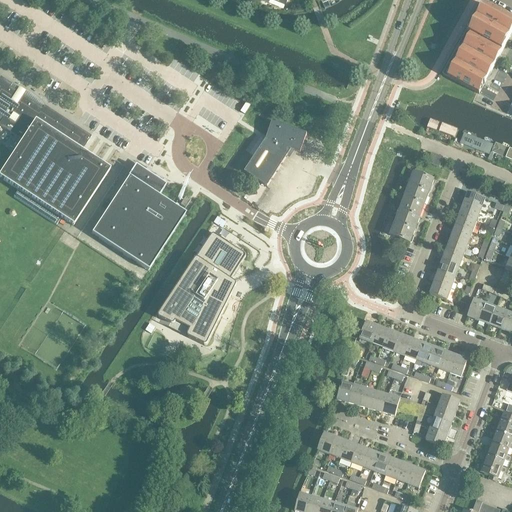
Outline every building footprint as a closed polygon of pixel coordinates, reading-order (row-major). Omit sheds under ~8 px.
[(442,74),(476,93),(479,94),(481,90),(511,34),(511,21),(508,20),(508,19),(481,4),(442,74)] [(0,128),(1,127),(21,141),(13,153),(0,173),(0,178),(18,190),(13,198),(56,226),(61,218),(73,226),(109,170),(97,162),(107,147),(44,106),(42,109),(22,95),(24,92),(19,89),(17,92),(10,87),(11,85),(0,77),(0,128)] [(261,146),(244,172),(256,180),(267,187),(289,153),(291,150),(300,153),(307,135),(272,122),(267,137),(266,139),(261,146)] [(432,130),(456,141),(459,135),(434,124),(432,130)] [(461,144),(490,157),(495,147),(465,134),(461,144)] [(492,155),(511,163),(511,151),(497,144),(492,155)] [(428,163),(433,165),(437,156),(432,154),(428,162),(428,163)] [(437,156),(433,165),(439,168),(443,158),(437,156)] [(148,271),(185,214),(158,197),(166,186),(135,166),(127,178),(128,178),(91,234),(148,271)] [(410,244),(434,180),(414,172),(390,236),(410,244)] [(490,188),(495,190),(499,181),(494,178),(490,188)] [(499,181),(495,190),(501,192),(505,183),(499,181)] [(463,205),(481,211),(485,200),(468,193),(463,205)] [(180,205),(185,209),(191,200),(186,197),(180,205)] [(494,209),(501,211),(502,211),(504,206),(496,203),(494,209)] [(459,216),(476,222),(481,211),(463,205),(459,216)] [(455,227),(472,234),(476,222),(459,216),(455,227)] [(451,238),(468,245),(472,234),(455,227),(451,238)] [(51,228),(47,235),(57,240),(61,232),(51,228)] [(158,316),(158,317),(159,318),(159,319),(160,319),(171,325),(172,325),(173,325),(174,325),(175,324),(176,323),(190,330),(188,334),(188,335),(188,336),(188,337),(188,338),(189,338),(204,345),(204,346),(205,346),(206,346),(206,345),(207,345),(208,345),(208,344),(230,298),(231,298),(236,287),(236,286),(236,285),(236,284),(235,283),(231,280),(245,259),(246,257),(246,256),(246,255),(245,255),(245,254),(244,254),(244,253),(216,235),(215,234),(214,234),(213,234),(212,234),(212,235),(211,235),(210,236),(159,315),(158,315),(158,316)] [(446,249),(464,256),(468,245),(451,238),(446,249)] [(483,242),(480,249),(485,251),(488,244),(483,242)] [(442,261),(460,267),(464,256),(446,249),(442,261)] [(477,257),(483,259),(485,251),(480,249),(477,257)] [(438,272),(455,279),(460,267),(442,261),(438,272)] [(472,272),(477,274),(480,266),(475,264),(472,272)] [(511,273),(505,270),(503,275),(511,279),(511,273)] [(434,283),(451,290),(455,279),(438,272),(434,283)] [(477,274),(472,272),(469,280),(474,282),(477,274)] [(511,279),(503,275),(500,280),(511,285),(511,279)] [(511,285),(500,280),(498,285),(510,291),(511,285)] [(451,290),(434,283),(429,295),(447,301),(451,290)] [(496,290),(503,294),(507,296),(510,291),(498,285),(496,290)] [(463,295),(468,296),(471,289),(466,287),(463,295)] [(496,290),(491,288),(490,293),(493,295),(501,298),(503,294),(496,290)] [(503,294),(501,298),(508,302),(511,297),(507,296),(503,294)] [(474,300),(467,317),(479,321),(485,304),(474,300)] [(490,326),(496,308),(485,304),(479,321),(490,326)] [(496,308),(490,326),(501,330),(508,313),(496,308)] [(511,314),(508,313),(501,330),(511,334),(511,314)] [(370,344),(377,327),(366,322),(359,340),(370,344)] [(382,348),(388,331),(377,327),(370,344),(382,348)] [(393,352),(399,335),(388,331),(382,348),(393,352)] [(404,356),(411,339),(399,335),(393,352),(404,356)] [(415,361),(422,343),(411,339),(404,356),(415,361)] [(427,365),(433,348),(422,343),(415,361),(427,365)] [(438,369),(445,352),(433,348),(427,365),(438,369)] [(353,356),(358,358),(361,351),(355,349),(353,356)] [(449,373),(456,356),(445,352),(438,369),(449,373)] [(355,366),(358,360),(358,358),(353,356),(350,364),(355,366)] [(376,364),(378,359),(370,356),(368,362),(376,364)] [(456,356),(449,373),(461,378),(468,361),(456,356)] [(378,359),(376,364),(384,367),(386,362),(378,359)] [(366,362),(366,363),(364,368),(372,371),(374,365),(366,362)] [(398,373),(400,367),(393,364),(391,370),(398,373)] [(379,374),(381,369),(382,368),(374,365),(372,371),(379,374)] [(400,367),(398,373),(406,376),(408,370),(400,367)] [(389,371),(387,376),(394,379),(396,374),(389,371)] [(413,378),(421,381),(423,376),(415,373),(413,378)] [(402,382),(404,377),(396,374),(394,379),(402,382)] [(429,384),(429,383),(431,378),(423,376),(421,381),(429,384)] [(444,389),(446,384),(445,384),(438,381),(436,387),(444,389)] [(348,404),(353,386),(342,383),(337,400),(348,404)] [(446,384),(444,389),(451,392),(453,387),(446,384)] [(353,386),(348,404),(360,407),(365,389),(353,386)] [(365,389),(360,407),(371,410),(377,393),(365,389)] [(377,393),(371,410),(383,414),(388,396),(377,393)] [(460,402),(443,395),(438,407),(456,414),(460,402)] [(388,396),(383,414),(395,417),(397,412),(400,400),(400,399),(388,396)] [(405,401),(400,400),(397,412),(402,413),(405,401)] [(411,402),(405,401),(402,413),(407,415),(411,402)] [(407,415),(413,416),(416,404),(411,402),(407,415)] [(421,405),(416,404),(413,416),(418,418),(419,413),(421,405)] [(434,419),(451,425),(456,414),(438,407),(434,419)] [(511,416),(504,414),(499,426),(511,430),(511,416)] [(430,430),(447,437),(451,425),(434,419),(430,430)] [(511,430),(499,426),(495,438),(511,444),(511,443),(511,441),(511,430)] [(426,441),(443,447),(447,437),(430,430),(426,441)] [(317,451),(318,451),(329,455),(335,438),(324,433),(317,451)] [(335,438),(329,455),(340,459),(347,442),(335,438)] [(495,438),(490,450),(507,456),(507,455),(509,449),(511,449),(511,443),(511,444),(495,438)] [(347,442),(340,459),(351,464),(358,446),(347,442)] [(358,446),(351,464),(362,468),(369,450),(358,446)] [(369,450),(362,468),(374,472),(380,455),(369,450)] [(490,450),(486,461),(502,467),(503,467),(505,460),(511,463),(511,462),(511,456),(507,455),(507,456),(490,450)] [(380,455),(374,472),(385,476),(392,459),(380,455)] [(392,459),(385,476),(396,481),(403,463),(392,459)] [(319,462),(314,460),(313,460),(311,467),(316,469),(319,462)] [(488,480),(496,483),(501,472),(507,475),(509,469),(503,467),(502,467),(486,461),(481,473),(490,476),(488,480)] [(403,463),(396,481),(408,485),(414,468),(403,463)] [(313,477),(316,470),(316,469),(311,467),(308,475),(313,477)] [(414,468),(408,485),(419,489),(426,472),(414,468)] [(330,482),(332,477),(324,474),(322,479),(330,482)] [(332,477),(330,482),(338,485),(340,480),(332,477)] [(359,478),(357,483),(364,486),(366,481),(359,478)] [(300,494),(295,511),(307,511),(311,497),(300,494)] [(319,511),(323,501),(311,497),(307,511),(319,511)] [(332,511),(335,504),(323,501),(319,511),(332,511)] [(476,501),(472,511),(478,511),(482,504),(482,503),(476,501)]
